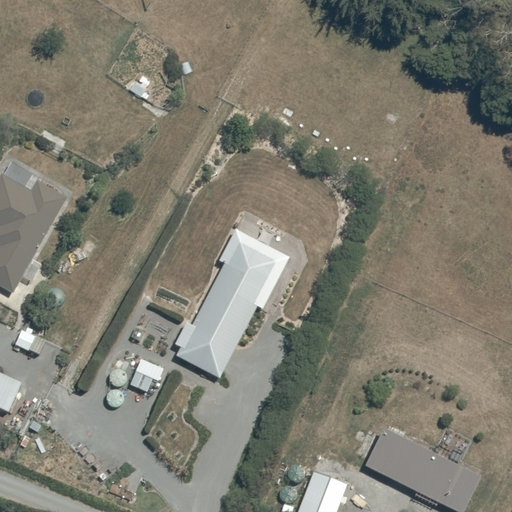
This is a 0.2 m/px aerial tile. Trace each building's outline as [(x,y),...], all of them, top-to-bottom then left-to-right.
[(0,286),(15,295),(68,200),(37,182),(32,190),(3,174),(0,178),(0,286)] [(227,265),(194,328),(188,325),(177,346),(183,349),(178,357),(222,380),(260,309),(264,311),(292,259),(237,231),(221,261),(227,265)] [(24,332),(17,345),(31,352),(37,338),(24,332)] [(137,375),(160,384),(165,371),(141,362),(137,375)] [(0,408),(10,413),(24,384),(0,373),(0,408)] [(367,469),(455,511),(466,511),(482,479),(386,432),(367,469)] [(298,511),(339,511),(349,487),(313,473),(298,511)]
